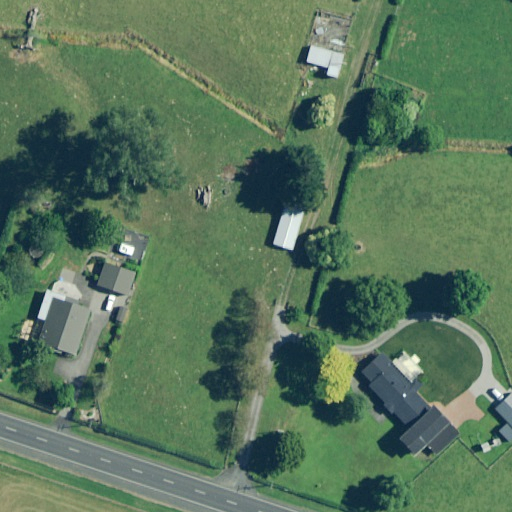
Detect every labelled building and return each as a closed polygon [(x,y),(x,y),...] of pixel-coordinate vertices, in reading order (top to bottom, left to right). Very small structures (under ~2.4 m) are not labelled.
[(345,55),(311,45),(306,61),(329,67),(327,74),(338,77),(345,55)] [(307,208),(287,201),(273,243),(293,250),(307,208)] [(48,247),(34,241),(27,257),(42,263),(48,247)] [(136,274),(107,264),(99,286),(128,296),(136,274)] [(65,298),(47,292),(39,319),(47,321),(40,344),(77,356),(92,311),(64,302),(65,298)] [(434,405),(433,405),(431,407),(417,392),(425,385),(419,378),(413,384),(384,352),(363,371),(372,381),(369,384),(408,428),(398,437),(415,456),(427,444),(437,456),(461,434),(450,423),(434,405)] [(511,393),(501,405),(511,415),(511,393)]
